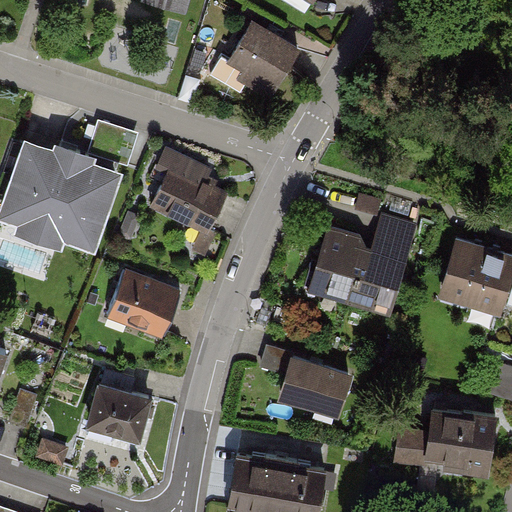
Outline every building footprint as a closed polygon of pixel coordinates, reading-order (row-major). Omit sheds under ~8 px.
[(140,0),(138,10),(181,23),(187,0),(140,0)] [(318,0),(284,0),(310,14),(318,0)] [(297,60),(248,31),(213,90),(237,104),(241,97),(266,112),(297,60)] [(115,172),(31,142),(6,211),(90,241),(115,172)] [(224,183),(169,159),(148,207),(203,231),(224,183)] [(388,313),(415,229),(377,216),(368,242),(324,228),(305,286),(388,313)] [(511,265),(511,260),(456,243),(440,294),(497,312),(510,270),(511,265)] [(181,290),(126,270),(108,317),(164,338),(181,290)] [(348,372),(289,356),(276,400),(335,417),(348,372)] [(511,368),(489,361),(480,389),(511,398),(511,368)] [(147,400),(91,384),(78,430),(134,446),(147,400)] [(401,427),(396,454),(485,469),(494,414),(424,402),(419,430),(401,427)] [(322,511),(328,469),(238,457),(232,501),(315,511),(322,511)]
